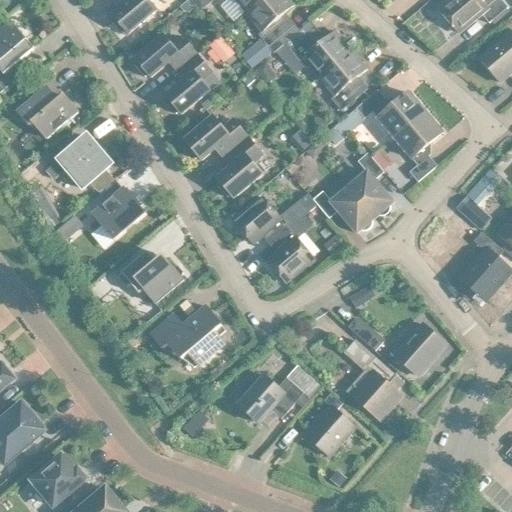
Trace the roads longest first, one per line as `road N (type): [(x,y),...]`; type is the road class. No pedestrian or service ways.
road 1 (residential): [(70,0),(265,307),(389,235)]
road 2 (residential): [(0,262),(143,449),(307,511)]
road 3 (residential): [(497,118),(359,0)]
road 4 (residential): [(389,235),(497,118)]
road 5 (residential): [(500,349),(389,235)]
